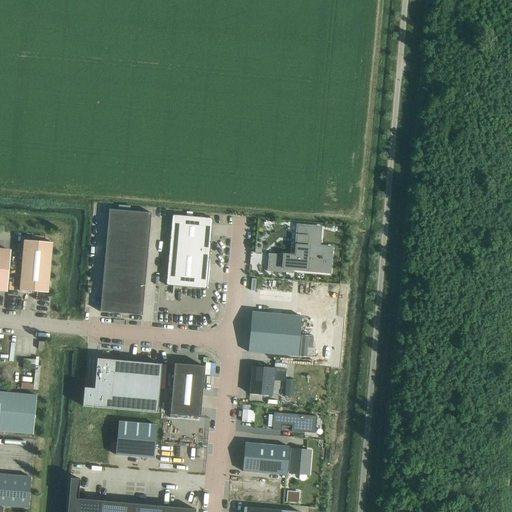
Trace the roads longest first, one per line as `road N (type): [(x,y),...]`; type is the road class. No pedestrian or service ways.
road 1 (unclassified): [(0,323),(232,344)]
road 2 (unclassified): [(232,344),(216,511)]
road 3 (unknown): [(218,493),(78,478)]
